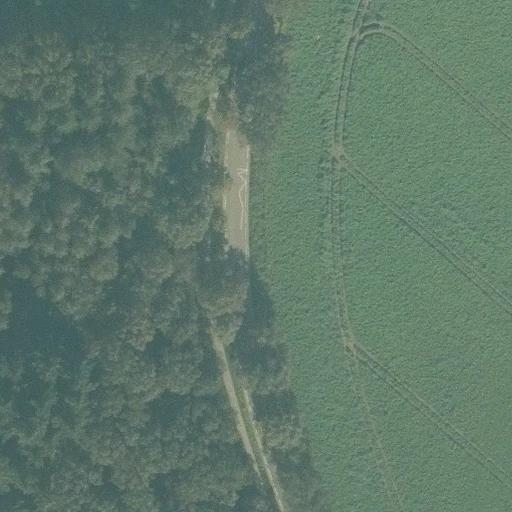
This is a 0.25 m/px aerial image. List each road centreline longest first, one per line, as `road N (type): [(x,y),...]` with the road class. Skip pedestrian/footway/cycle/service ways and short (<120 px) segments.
road 1 (tertiary): [(292,511),(254,401),(232,272),(238,103),(261,0)]
road 2 (track): [(70,511),(124,282),(202,243)]
